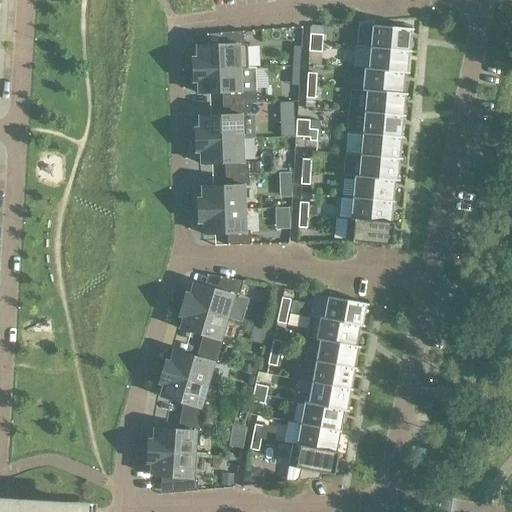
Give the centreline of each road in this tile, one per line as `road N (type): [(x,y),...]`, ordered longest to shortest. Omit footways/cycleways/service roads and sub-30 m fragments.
road 1 (residential): [(427,282),(482,12),(453,0)]
road 2 (residential): [(0,417),(18,131)]
road 3 (residential): [(383,504),(121,508)]
road 4 (residential): [(121,508),(125,433),(177,256)]
road 5 (residential): [(177,256),(427,282)]
road 6 (residential): [(177,256),(173,27)]
road 7 (residential): [(383,504),(427,282)]
road 8 (residential): [(345,0),(173,27)]
road 9 (residential): [(18,131),(25,0)]
